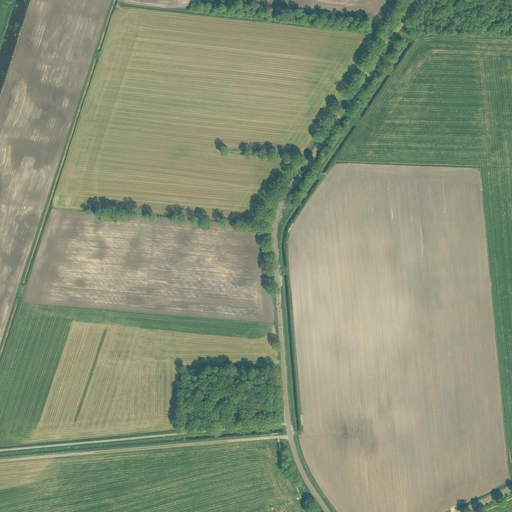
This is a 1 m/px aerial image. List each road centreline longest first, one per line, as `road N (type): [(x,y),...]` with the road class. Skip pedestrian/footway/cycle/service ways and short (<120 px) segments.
road 1 (unclassified): [(329,511),(289,436),(273,235),(286,193),(416,0)]
road 2 (track): [(0,461),(289,436)]
